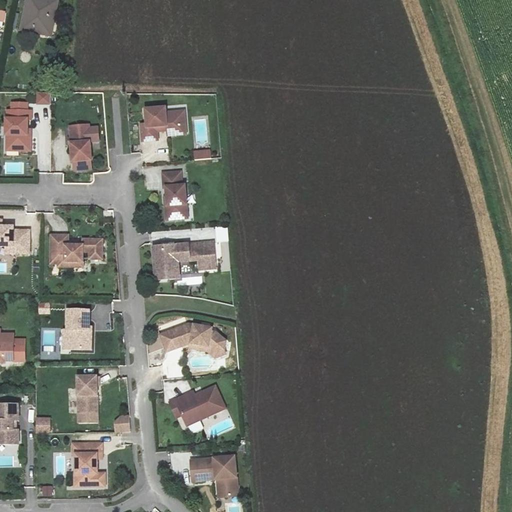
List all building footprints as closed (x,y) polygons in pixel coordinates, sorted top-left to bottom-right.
[(46,4),(20,0),(13,0),(6,36),(19,38),(20,33),(36,36),(39,20),(43,21),(46,4)] [(51,172),(50,92),(35,92),(37,172),(51,172)] [(162,116),(141,118),(142,132),(136,133),(138,150),(154,149),(152,135),(163,135),(163,139),(177,138),(175,120),(162,121),(162,116)] [(27,118),(3,118),(3,126),(2,126),(2,142),(3,143),(3,153),(22,154),(22,143),(23,143),(24,127),(27,127),(27,118)] [(85,133),(65,134),(66,146),(64,147),(64,152),(67,151),(68,170),(87,168),(85,133)] [(190,160),(191,167),(207,166),(207,158),(190,160)] [(176,181),(158,182),(159,197),(162,197),(163,214),(160,214),(161,229),(179,227),(178,212),(181,212),(180,194),(177,195),(176,181)] [(228,240),(227,226),(217,227),(218,241),(228,240)] [(0,253),(11,254),(11,261),(24,261),(25,238),(9,238),(9,234),(0,234),(0,253)] [(63,242),(47,241),(46,269),(56,269),(56,268),(67,268),(67,270),(80,270),(80,258),(85,258),(85,265),(98,265),(98,246),(78,246),(78,249),(73,249),(73,251),(68,252),(63,251),(63,242)] [(208,252),(148,256),(151,289),(174,287),(173,270),(194,269),(195,278),(210,277),(208,252)] [(39,303),(39,314),(50,314),(50,303),(39,303)] [(84,319),(62,318),(62,338),(59,338),(58,357),(85,358),(85,339),(83,339),(84,319)] [(182,334),(154,343),(160,360),(184,352),(201,354),(201,355),(209,360),(216,358),(218,350),(208,342),(204,341),(205,338),(182,334)] [(95,378),(76,378),(76,414),(76,425),(95,424),(95,414),(93,414),(93,397),(95,397),(95,378)] [(183,403),(163,411),(170,426),(175,423),(180,434),(218,417),(209,396),(184,407),(183,403)] [(12,412),(0,411),(0,451),(12,452),(11,437),(7,437),(7,431),(9,431),(9,428),(12,428),(12,412)] [(50,434),(51,418),(36,417),(35,434),(50,434)] [(127,433),(126,418),(119,419),(112,426),(113,433),(127,433)] [(100,445),(71,445),(72,457),(74,458),(75,476),(73,476),(73,488),(95,488),(98,486),(98,477),(95,475),(95,460),(100,460),(100,445)] [(230,465),(186,468),(188,488),(213,486),(215,505),(233,503),(230,465)] [(52,497),(52,486),(39,486),(39,497),(52,497)]
